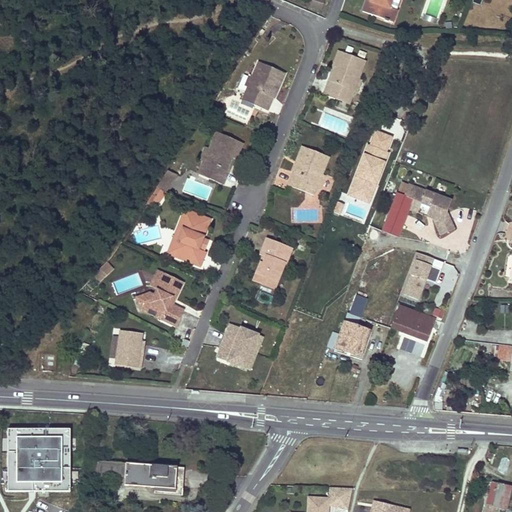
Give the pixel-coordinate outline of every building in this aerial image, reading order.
[(311,0),(309,8),(323,12),(326,0),(311,0)] [(366,0),(363,7),(394,18),(399,6),(392,3),(393,0),(366,0)] [(364,57),(337,48),(332,62),(336,64),(331,78),(328,77),(323,92),(337,97),(338,92),(350,96),(353,88),(357,74),(364,57)] [(286,69),(259,58),(256,64),(253,73),(249,82),(244,92),(256,97),(254,101),(267,108),(273,95),(271,94),(276,82),(279,84),(286,69)] [(357,74),(353,88),(357,89),(361,76),(357,74)] [(256,97),(244,92),(242,96),(254,101),(256,97)] [(338,92),(337,97),(348,101),(350,96),(338,92)] [(242,140),(215,128),(207,147),(201,158),(198,166),(209,171),(208,176),(221,181),(233,154),(235,155),(242,140)] [(374,183),(386,151),(384,150),(390,135),(375,129),(369,144),(367,143),(348,192),(362,198),(369,181),(374,183)] [(322,171),(330,153),(302,141),(296,156),(299,157),(289,180),(314,191),(317,184),(322,171)] [(201,158),(207,147),(203,145),(198,157),(201,158)] [(179,171),(170,166),(158,183),(168,187),(179,171)] [(209,171),(198,166),(197,171),(208,176),(209,171)] [(326,172),(322,171),(317,184),(321,186),(326,172)] [(367,199),(374,183),(369,181),(362,198),(367,199)] [(160,197),(168,187),(158,183),(147,200),(160,197)] [(402,195),(396,192),(381,231),(398,237),(409,208),(427,215),(428,211),(435,213),(433,217),(440,232),(454,226),(446,210),(451,199),(406,183),(402,195)] [(344,203),(338,201),(334,211),(340,214),(344,203)] [(209,215),(184,204),(180,214),(177,221),(181,223),(173,245),(186,251),(184,255),(198,261),(204,247),(197,243),(197,242),(201,233),(209,215)] [(177,221),(166,248),(184,255),(186,251),(173,245),(181,223),(177,221)] [(203,245),(207,236),(201,233),(197,242),(203,245)] [(290,245),(266,236),(260,250),(262,251),(264,252),(261,260),(259,260),(255,269),(264,273),(261,282),(272,286),(282,260),(284,260),(290,245)] [(432,258),(418,253),(404,295),(418,300),(425,280),(430,266),(432,258)] [(112,266),(105,260),(93,274),(99,280),(112,266)] [(443,271),(430,266),(425,280),(438,285),(443,271)] [(264,273),(255,269),(252,278),(261,282),(264,273)] [(181,278),(164,270),(154,290),(149,288),(135,293),(140,306),(153,300),(161,304),(157,312),(175,321),(182,305),(171,300),(167,298),(170,292),(174,294),(181,278)] [(259,292),(257,301),(270,304),(272,295),(259,292)] [(346,313),(358,317),(361,308),(365,298),(353,293),(349,303),(346,313)] [(424,303),(421,310),(437,319),(441,312),(424,303)] [(434,318),(416,312),(399,305),(391,328),(425,341),(434,318)] [(508,314),(509,306),(499,305),(498,313),(508,314)] [(331,332),(327,342),(336,345),(360,354),(368,331),(355,326),(358,317),(346,313),(338,334),(331,332)] [(256,330),(232,321),(229,329),(225,328),(219,343),(222,344),(219,354),(242,364),(256,330)] [(140,339),(141,331),(119,328),(115,362),(137,365),(140,339)] [(247,366),(261,332),(256,330),(242,364),(247,366)] [(145,339),(140,339),(137,365),(142,366),(145,339)] [(335,348),(358,357),(360,354),(336,345),(335,348)] [(511,360),(511,346),(498,345),(497,359),(511,360)] [(256,355),(253,372),(262,374),(266,357),(256,355)] [(359,368),(357,368),(356,367),(356,366),(352,364),(350,370),(357,373),(359,368)] [(70,430),(8,430),(8,494),(70,494),(70,430)] [(95,460),(94,471),(125,474),(151,475),(150,486),(154,486),(164,487),(163,491),(173,492),(175,466),(95,460)] [(181,492),(183,467),(175,466),(173,492),(181,492)] [(125,474),(124,484),(150,486),(151,475),(125,474)] [(491,511),(492,510),(493,505),(506,509),(511,486),(492,481),(484,511),(491,511)] [(346,509),(350,488),(338,488),(335,506),(346,509)] [(325,511),(326,498),(305,497),(304,511),(325,511)] [(406,511),(408,509),(379,502),(370,508),(368,511),(406,511)]
